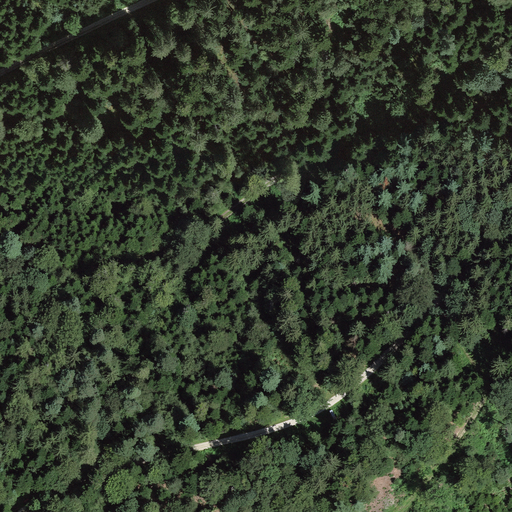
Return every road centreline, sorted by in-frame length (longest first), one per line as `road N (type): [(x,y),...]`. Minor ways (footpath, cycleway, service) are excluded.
road 1 (track): [(22,511),(87,475),(328,406),(511,222)]
road 2 (track): [(400,511),(469,425),(487,385),(447,316),(410,221),(382,200),(299,171)]
road 3 (track): [(0,278),(151,258),(281,174),(299,171)]
road 4 (track): [(150,0),(0,72)]
